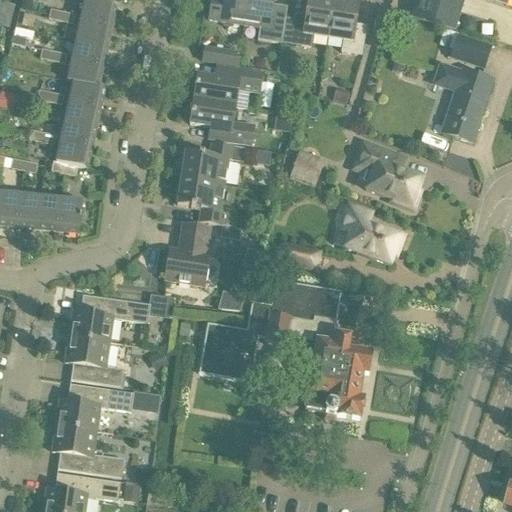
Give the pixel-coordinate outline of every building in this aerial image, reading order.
[(212,0),(211,7),(208,24),(244,30),(248,0),(224,0),(221,0),(212,0)] [(282,47),(287,17),(271,14),(272,0),(248,0),(244,30),(258,32),(257,43),(282,47)] [(312,39),(328,41),(335,1),(327,0),(308,0),(305,25),(293,23),(290,48),(310,51),(312,39)] [(439,0),(414,0),(408,18),(431,25),(439,0)] [(464,0),(439,0),(431,25),(454,32),(464,0)] [(367,27),(355,26),(359,5),(335,1),(328,41),(342,43),(340,56),(361,59),(365,34),(367,27)] [(86,2),(86,3),(82,23),(113,29),(117,9),(86,2)] [(0,13),(12,16),(15,7),(0,3),(0,13)] [(61,24),(63,14),(50,11),(48,21),(61,24)] [(63,14),(61,24),(73,27),(75,17),(63,14)] [(465,20),(462,24),(463,31),(467,34),(472,33),(475,29),(474,22),(470,19),(465,20)] [(82,23),(77,42),(109,49),(113,29),(82,23)] [(15,31),(13,39),(25,42),(27,34),(15,31)] [(452,53),(450,60),(483,71),(491,49),(458,38),(458,36),(441,31),(440,36),(441,36),(438,47),(446,50),(446,51),(452,53)] [(77,42),(73,62),(105,69),(109,49),(77,42)] [(52,64),(54,54),(42,51),(40,61),(52,64)] [(240,57),(205,52),(203,65),(238,71),(240,57)] [(54,54),(52,64),(64,66),(67,57),(54,54)] [(69,83),(74,84),(100,89),(105,69),(73,62),(69,83)] [(394,65),(391,72),(399,74),(401,67),(394,65)] [(442,135),(472,144),(492,82),(462,72),(461,75),(440,68),(434,87),(454,94),(442,135)] [(197,80),(194,102),(236,109),(239,92),(260,96),(263,77),(223,71),(220,83),(197,80)] [(74,84),(69,104),(101,111),(105,90),(100,89),(74,84)] [(352,92),(339,90),(338,101),(349,103),(352,92)] [(49,105),(51,95),(39,92),(37,102),(49,105)] [(0,110),(12,114),(16,98),(0,94),(0,95),(0,110)] [(51,95),(49,105),(62,108),(64,98),(51,95)] [(194,102),(189,127),(215,132),(213,143),(251,149),(254,129),(234,126),(236,109),(194,102)] [(69,104),(65,124),(96,131),(101,111),(69,104)] [(65,124),(61,144),(92,151),(96,131),(65,124)] [(41,145),(43,135),(30,132),(28,142),(41,145)] [(43,135),(41,145),(53,148),(55,138),(43,135)] [(389,202),(388,205),(413,214),(422,191),(419,190),(422,181),(401,173),(400,174),(390,171),(389,168),(394,156),(362,143),(351,172),(370,179),(365,192),(389,202)] [(61,144),(56,165),(66,167),(77,170),(88,172),(92,151),(61,144)] [(185,155),(181,182),(226,189),(230,163),(244,165),(246,151),(212,146),(210,159),(185,155)] [(315,189),(325,161),(298,152),(290,177),(280,174),(279,177),(315,189)] [(23,174),(25,164),(12,161),(10,171),(23,174)] [(25,164),(23,174),(35,176),(37,167),(25,164)] [(53,170),(52,174),(64,176),(66,167),(56,165),(54,164),(53,170)] [(66,167),(64,176),(76,179),(77,170),(66,167)] [(177,208),(185,209),(202,212),(200,225),(233,230),(236,216),(222,214),(226,189),(181,182),(177,208)] [(0,202),(0,227),(18,229),(21,197),(1,195),(0,202)] [(18,229),(38,231),(41,199),(21,197),(18,229)] [(38,231),(58,233),(61,201),(41,199),(38,231)] [(79,235),(82,203),(61,201),(58,233),(79,235)] [(342,224),(333,247),(343,251),(389,268),(393,259),(396,260),(404,237),(380,227),(378,230),(367,226),(371,215),(347,206),(340,223),(342,224)] [(170,251),(165,283),(206,289),(211,257),(207,257),(211,231),(183,227),(178,253),(170,251)] [(278,266),(316,275),(321,254),(283,245),(278,266)] [(206,327),(199,376),(250,385),(259,340),(265,341),(264,345),(285,348),(286,342),(286,341),(311,345),(304,381),(310,382),(305,413),(324,416),(325,417),(324,423),(333,424),(334,418),(335,418),(360,422),(363,404),(356,403),(361,377),(367,378),(371,359),(371,357),(355,355),(356,348),(348,346),(348,342),(338,340),(339,336),(334,335),(336,325),(341,293),(274,283),(270,308),(250,305),(246,333),(206,327)] [(232,285),(229,296),(243,299),(245,289),(232,285)] [(73,313),(69,339),(109,345),(113,322),(148,328),(149,319),(151,308),(149,308),(83,298),(81,314),(73,313)] [(179,336),(188,337),(190,326),(181,324),(179,336)] [(106,370),(109,345),(69,339),(65,365),(74,366),(71,382),(121,389),(123,372),(106,370)] [(161,354),(150,360),(156,370),(166,364),(161,354)] [(60,402),(56,428),(97,433),(100,411),(130,415),(133,396),(71,387),(68,403),(60,402)] [(149,397),(147,412),(157,413),(159,398),(149,397)] [(93,457),(97,433),(56,428),(52,453),(60,454),(58,471),(120,480),(123,462),(93,457)] [(140,471),(136,475),(135,482),(146,483),(148,472),(140,471)] [(47,491),(43,511),(84,511),(86,499),(117,503),(120,484),(57,475),(54,492),(47,491)] [(124,484),(122,503),(137,505),(140,486),(124,484)]
